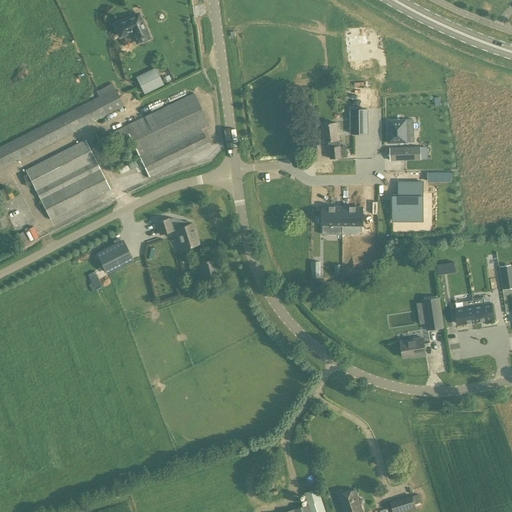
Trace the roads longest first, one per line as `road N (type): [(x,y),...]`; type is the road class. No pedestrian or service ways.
road 1 (unclassified): [(511,382),(423,391),(339,365),(300,333),(256,271),(235,176)]
road 2 (unclassified): [(0,275),(168,188),(235,176)]
road 3 (unclassified): [(235,176),(213,0)]
road 4 (secondary): [(385,0),(511,56)]
